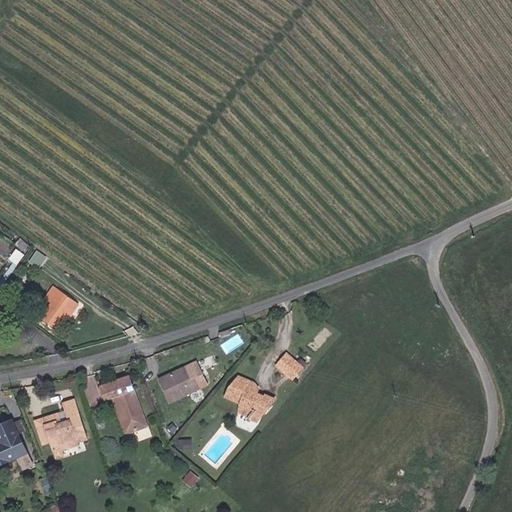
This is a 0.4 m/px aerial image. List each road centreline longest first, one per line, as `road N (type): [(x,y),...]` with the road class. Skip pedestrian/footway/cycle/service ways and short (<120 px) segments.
road 1 (unclassified): [(435,244),(0,380)]
road 2 (unclassified): [(465,511),(492,451),(497,409),(486,367),(438,276),(435,244)]
